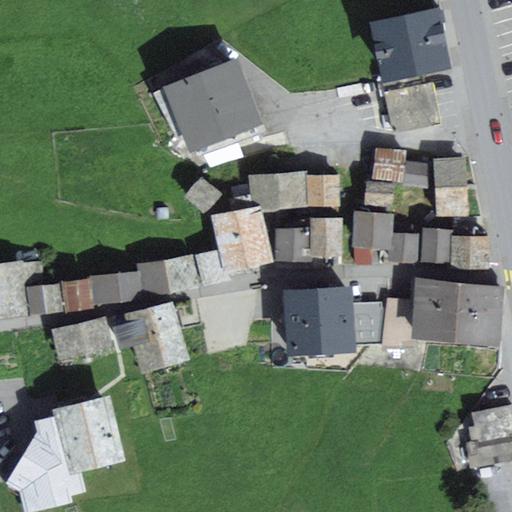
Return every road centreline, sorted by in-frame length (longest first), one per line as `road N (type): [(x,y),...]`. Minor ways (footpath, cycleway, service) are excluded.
road 1 (residential): [(0,324),(274,278),(399,272),(511,280)]
road 2 (secondary): [(463,0),(511,226)]
road 3 (unknown): [(501,166),(293,146)]
